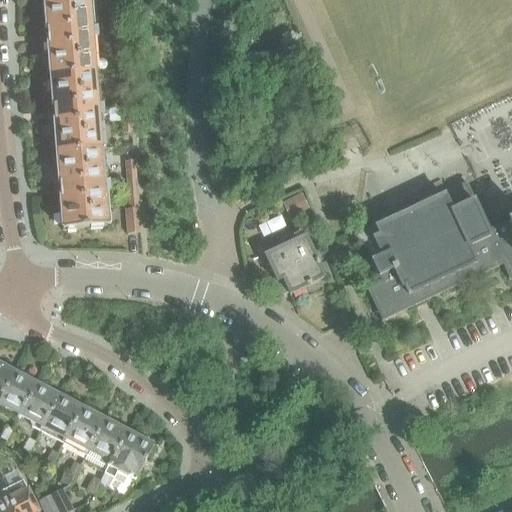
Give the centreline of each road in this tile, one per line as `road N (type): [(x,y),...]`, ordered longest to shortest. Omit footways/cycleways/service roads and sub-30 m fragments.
road 1 (residential): [(415,511),(369,420),(320,362),(250,313),(123,282),(13,278)]
road 2 (residential): [(156,511),(180,500),(196,477),(198,433),(142,377),(39,320),(13,278)]
road 3 (residential): [(13,278),(0,86)]
